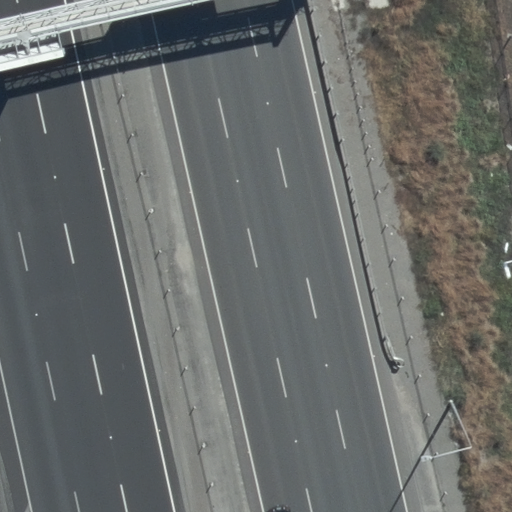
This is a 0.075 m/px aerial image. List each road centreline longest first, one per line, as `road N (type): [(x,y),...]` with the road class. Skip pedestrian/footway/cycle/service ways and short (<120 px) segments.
road 1 (motorway): [(221,0),(334,511)]
road 2 (motorway): [(107,511),(0,7)]
